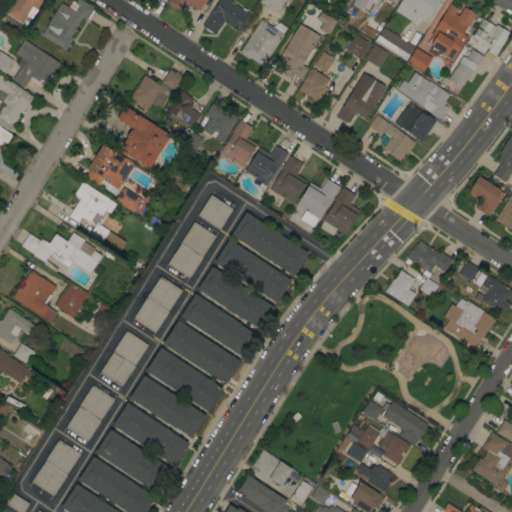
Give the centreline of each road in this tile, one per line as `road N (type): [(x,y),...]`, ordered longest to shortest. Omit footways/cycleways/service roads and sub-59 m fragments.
road 1 (tertiary): [(511,76),(469,139),(298,332),(181,511)]
road 2 (residential): [(113,0),(511,263)]
road 3 (residential): [(0,235),(127,33)]
road 4 (residential): [(511,346),(412,511)]
